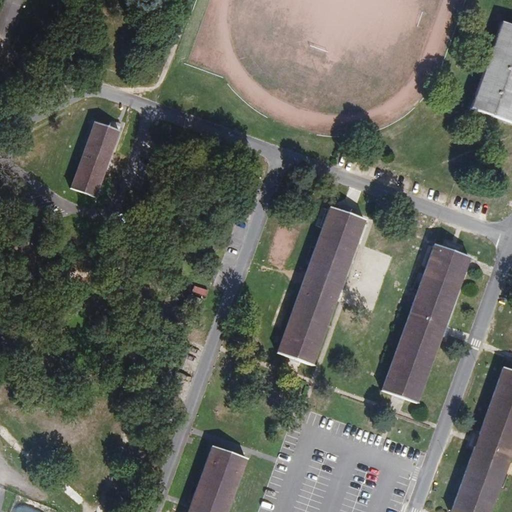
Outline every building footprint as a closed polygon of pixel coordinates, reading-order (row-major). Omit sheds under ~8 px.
[(511,27),(502,24),(471,113),(511,127),(511,27)] [(68,190),(97,201),(122,130),(93,120),(68,190)] [(311,370),(363,222),(327,210),(275,357),(311,370)] [(431,247),(378,397),(418,411),(471,261),(431,247)] [(208,290),(192,286),(190,292),(206,296),(208,290)] [(492,511),(511,455),(511,374),(499,370),(448,511),(492,511)] [(227,511),(245,463),(207,450),(185,511),(227,511)]
